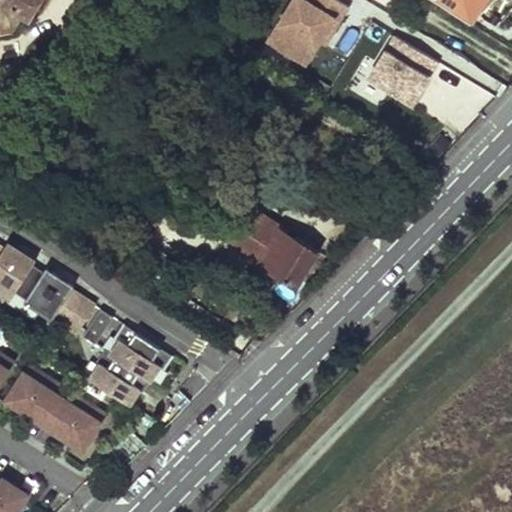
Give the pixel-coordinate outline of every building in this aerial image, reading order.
[(0,0),(0,30),(13,28),(23,11),(29,15),(38,0),(0,0)] [(287,0),(265,43),(306,69),(349,6),(338,0),(287,0)] [(497,0),(435,0),(483,26),(497,0)] [(331,72),(407,121),(433,78),(347,26),(341,36),(349,41),(331,72)] [(470,127),(488,88),(443,68),(425,106),(470,127)] [(228,244),(297,287),(319,251),(250,207),(245,215),(212,194),(198,216),(232,237),(228,244)] [(194,223),(228,244),(232,237),(198,216),(194,223)] [(7,244),(4,249),(0,246),(0,288),(12,296),(15,293),(33,266),(35,262),(31,258),(9,245),(7,244)] [(46,268),(44,272),(33,266),(15,293),(25,300),(24,303),(52,320),(53,318),(71,290),(75,286),(68,281),(68,282),(46,268)] [(95,306),(72,291),(53,318),(69,328),(77,333),(95,306)] [(99,309),(82,335),(103,350),(121,323),(99,309)] [(116,338),(120,340),(112,353),(105,348),(96,362),(100,364),(90,378),(106,389),(131,404),(139,391),(143,393),(160,367),(163,369),(172,356),(161,349),(135,332),(125,325),(116,338)] [(0,384),(14,362),(2,354),(0,356),(0,384)] [(33,417),(37,412),(48,419),(68,389),(55,382),(54,384),(40,375),(42,373),(29,365),(7,400),(33,417)] [(42,373),(40,375),(54,384),(55,382),(42,373)] [(60,427),(57,432),(83,449),(106,414),(93,406),(92,408),(79,400),(80,397),(68,389),(48,419),(60,427)] [(80,397),(79,400),(92,408),(93,406),(80,397)] [(1,477),(0,478),(0,511),(16,511),(28,493),(1,477)]
